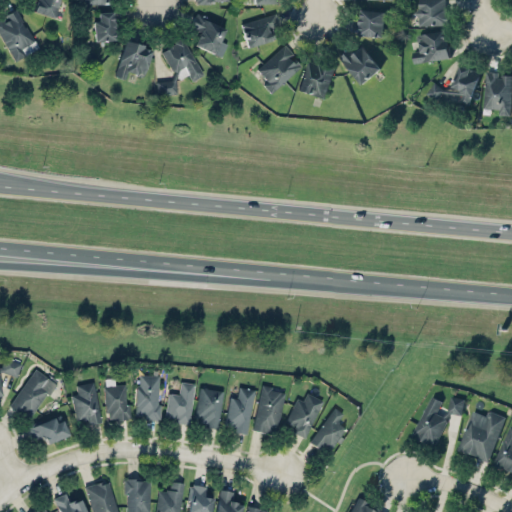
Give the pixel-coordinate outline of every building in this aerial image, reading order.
[(35,0),(33,12),(55,16),(57,0),(35,0)] [(445,0),(417,0),(418,24),(446,24),(445,0)] [(385,11),(361,8),(358,33),(382,36),(385,11)] [(16,9),(0,17),(0,35),(14,61),(38,48),(16,9)] [(98,21),(93,21),(94,41),(114,40),(113,11),(97,12),(98,21)] [(281,36),(273,13),(239,24),(247,47),(281,36)] [(225,27),(194,14),(189,27),(199,32),(193,45),(221,56),(226,44),(219,41),(225,27)] [(413,62),(449,58),(446,29),(417,33),(419,50),(412,51),(413,62)] [(160,51),(175,76),(172,77),(174,80),(187,73),(191,81),(203,74),(182,38),(160,51)] [(143,77),(151,49),(124,40),(113,76),(124,79),(127,72),(143,77)] [(271,93),(300,66),(291,56),(293,54),(283,44),(256,69),(267,81),(263,85),(271,93)] [(361,84),(381,68),(363,45),(353,53),(349,48),(339,56),(361,84)] [(307,59),(298,91),(324,99),(334,67),(307,59)] [(431,83),(428,95),(469,107),(480,70),(459,64),(451,89),(431,83)] [(511,114),(511,88),(511,74),(498,74),(499,71),(485,70),(484,107),(499,108),(499,114),(511,114)] [(176,94),(175,80),(155,81),(156,95),(176,94)] [(20,362),(2,356),(0,364),(0,371),(16,376),(20,362)] [(8,405),(34,368),(48,378),(50,375),(58,381),(49,394),(46,392),(27,418),(8,405)] [(134,415),(136,385),(139,385),(139,374),(159,375),(157,404),(160,404),(159,420),(143,420),(144,415),(134,415)] [(179,381),(178,393),(168,392),(164,416),(175,418),(174,422),(187,424),(193,383),(179,381)] [(76,384),(77,394),(72,394),(75,421),(86,420),(86,424),(99,422),(95,382),(76,384)] [(261,383),(272,386),(271,388),(285,391),(276,432),(272,431),(271,433),(265,431),(264,432),(251,430),(261,383)] [(127,384),(105,385),(105,419),(127,418),(127,384)] [(254,389),(238,386),(236,398),(229,397),(223,429),(246,433),(254,389)] [(199,387),(203,388),(203,387),(205,387),(205,388),(222,391),(217,428),(204,426),(204,422),(198,422),(198,417),(194,416),(199,387)] [(304,438),(291,432),(294,426),(285,422),(296,398),(302,401),(306,393),(322,400),(304,438)] [(436,412),(442,399),(430,394),(412,435),(434,446),(448,417),(436,412)] [(464,397),(450,395),(447,411),(462,414),(464,397)] [(342,413),(334,407),(309,440),(326,453),(337,438),(337,437),(344,427),(336,421),(342,413)] [(486,414),(471,409),(458,450),(490,461),(505,415),(488,410),(486,414)] [(26,425),(45,417),(46,419),(59,414),(68,435),(45,445),(42,439),(40,440),(39,437),(31,440),(26,428),(27,427),(26,425)] [(511,470),(511,425),(509,424),(493,463),(511,470)] [(148,480),(149,511),(141,511),(126,511),(126,494),(123,494),(123,480),(126,480),(126,478),(140,477),(140,480),(148,480)] [(103,483),(102,480),(82,487),(90,511),(117,511),(107,482),(103,483)] [(178,511),(182,482),(169,481),(168,489),(165,489),(165,491),(157,490),(154,511),(178,511)] [(204,486),(189,484),(186,511),(208,511),(211,497),(203,496),(204,486)] [(232,491),(218,488),(213,511),(240,511),(242,506),(236,504),(235,502),(230,501),(232,491)] [(51,498),(57,511),(85,511),(80,500),(74,502),(72,499),(68,502),(63,493),(51,498)] [(381,511),(366,504),(367,502),(356,496),(348,511),(381,511)]
